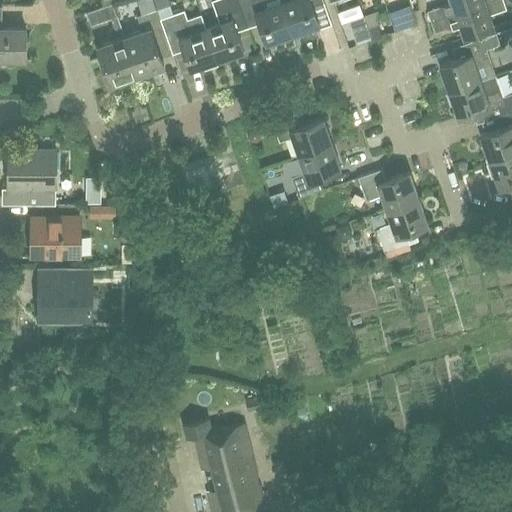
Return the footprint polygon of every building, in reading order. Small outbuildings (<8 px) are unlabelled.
[(169,45),(160,19),(156,9),(152,0),(143,0),(148,12),(136,16),(142,31),(124,37),(137,75),(164,66),(158,49),(169,45)] [(237,32),(248,28),(237,0),(213,0),(211,1),(219,23),(205,28),(217,60),(243,51),(237,32)] [(292,34),(280,0),(237,0),(248,28),(259,24),(266,43),(292,34)] [(312,6),(323,2),(322,0),(280,0),(292,34),(319,24),(312,6)] [(431,22),(493,0),(450,0),(451,2),(427,11),(431,22)] [(503,0),(493,0),(431,22),(435,33),(459,24),(464,36),(494,26),(490,14),(507,9),(503,0)] [(111,4),(103,6),(86,13),(90,25),(115,16),(111,4)] [(402,8),(409,28),(418,25),(411,5),(402,8)] [(0,57),(26,58),(26,28),(2,28),(2,6),(0,6),(0,57)] [(217,60),(205,28),(201,14),(187,20),(184,10),(160,19),(169,45),(172,54),(183,50),(190,69),(217,60)] [(364,16),(368,27),(372,42),(382,38),(378,24),(382,22),(378,11),(364,16)] [(353,33),(368,27),(364,16),(349,21),(353,33)] [(449,91),(481,80),(476,66),(491,60),(487,49),(500,44),(496,32),(453,48),(457,59),(439,65),(449,91)] [(111,84),(137,75),(124,37),(98,46),(111,84)] [(511,92),(503,96),(496,75),(481,80),(449,91),(458,118),(481,110),(485,121),(496,117),(511,111),(511,92)] [(346,109),(348,90),(333,88),(330,107),(346,109)] [(511,153),(511,111),(496,117),(500,128),(481,135),(491,161),(511,153)] [(299,156),(332,144),(323,118),(301,126),(296,114),(272,123),(279,142),(292,138),(299,156)] [(332,144),(299,156),(305,173),(292,177),(299,198),(323,189),(319,177),(341,169),(332,144)] [(55,204),(55,148),(8,148),(7,188),(21,188),(21,204),(55,204)] [(500,188),(511,183),(511,153),(491,161),(487,163),(492,177),(496,175),(500,188)] [(387,209),(419,198),(410,172),(387,180),(383,169),(359,177),(366,200),(382,194),(387,209)] [(419,198),(387,209),(392,224),(377,229),(385,253),(409,244),(405,233),(428,225),(419,198)] [(98,218),(98,205),(90,205),(90,218),(98,218)] [(79,257),(79,216),(60,216),(60,218),(31,218),(31,256),(79,257)] [(88,317),(88,272),(39,272),(39,284),(41,284),(41,317),(88,317)] [(248,411),(263,407),(260,394),(245,398),(248,411)] [(212,432),(208,417),(184,423),(187,439),(195,437),(212,511),(241,511),(263,507),(244,425),(212,432)]
